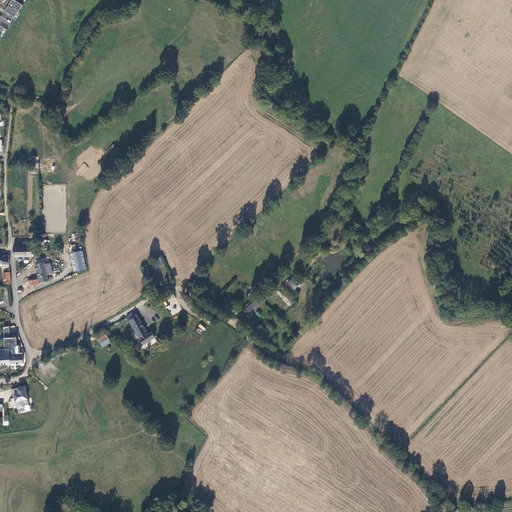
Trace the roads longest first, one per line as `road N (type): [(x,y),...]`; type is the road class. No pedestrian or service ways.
road 1 (track): [(145,299),(163,286),(185,286),(286,364)]
road 2 (track): [(9,101),(9,240)]
road 3 (unclassified): [(31,362),(145,299)]
road 4 (residential): [(31,362),(17,323),(9,240)]
